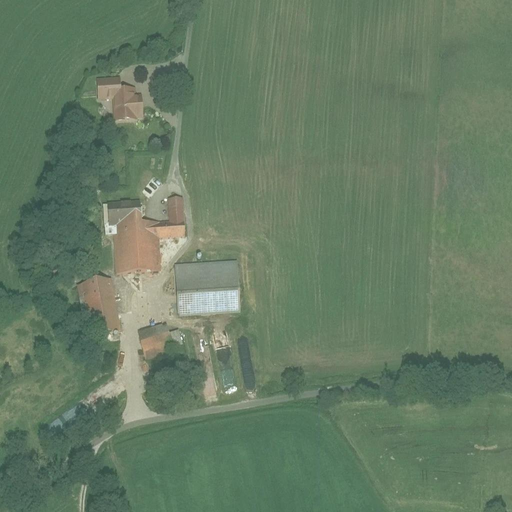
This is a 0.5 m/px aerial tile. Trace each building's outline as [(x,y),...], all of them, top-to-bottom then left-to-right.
[(138,101),(137,82),(102,83),(102,100),(117,100),(117,124),(139,123),(139,121),(146,121),(146,101),(138,101)] [(103,233),(116,232),(118,276),(161,274),(160,241),(187,240),(187,234),(186,202),(170,203),(171,222),(148,223),(147,207),(102,208),(103,233)] [(237,264),(174,269),(178,320),(241,316),(237,264)] [(113,283),(79,289),(88,340),(122,334),(113,283)] [(141,333),(145,357),(175,351),(170,328),(141,333)]
